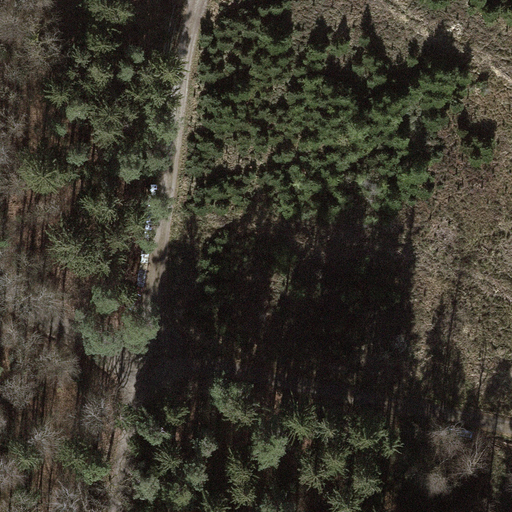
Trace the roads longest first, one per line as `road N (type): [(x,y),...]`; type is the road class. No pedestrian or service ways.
road 1 (track): [(511,425),(390,394),(149,361)]
road 2 (track): [(149,361),(182,104),(207,0)]
road 3 (track): [(149,361),(52,321),(0,277)]
road 4 (track): [(125,511),(149,361)]
